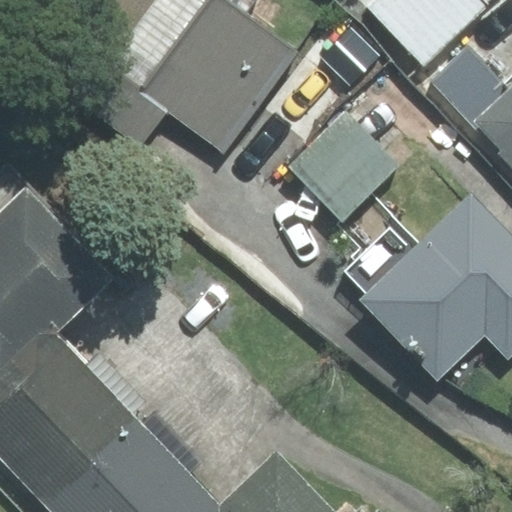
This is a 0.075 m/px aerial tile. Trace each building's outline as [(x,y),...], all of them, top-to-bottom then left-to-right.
[(282,7),(271,0),(157,0),(83,102),(142,145),(169,109),(224,149),(295,52),(264,31),(282,7)] [(489,3),(485,0),(374,0),(364,10),(422,69),(489,3)] [(470,49),(435,82),(511,162),(511,84),(508,88),(470,49)] [(398,165),(344,112),(289,167),(342,220),(398,165)] [(115,278),(26,185),(0,210),(0,370),(39,332),(57,333),(115,278)] [(511,350),(511,241),(471,200),(411,253),(390,230),(350,270),(368,293),(362,299),(438,379),(484,333),(508,354),(511,350)] [(0,458),(45,505),(138,417),(57,333),(39,332),(0,370),(0,458)] [(218,511),(219,503),(138,417),(45,505),(51,511),(218,511)] [(336,511),(276,449),(219,503),(218,511),(336,511)]
